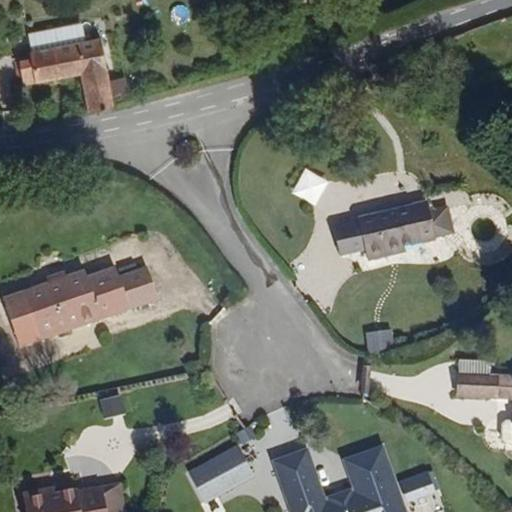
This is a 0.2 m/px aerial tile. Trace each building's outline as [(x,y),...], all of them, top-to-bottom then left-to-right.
[(100,18),(97,0),(94,0),(37,8),(40,27),(100,18)] [(132,97),(120,16),(100,18),(40,27),(41,33),(27,36),(32,69),(91,59),(98,102),(132,97)] [(292,195),(317,206),(329,179),(303,168),(292,195)] [(453,230),(446,203),(430,207),(428,202),(358,218),(359,223),(366,249),(368,259),(389,254),(388,249),(436,238),(435,234),(453,230)] [(366,249),(359,223),(334,229),(340,255),(366,249)] [(196,295),(190,261),(160,267),(158,256),(132,261),(130,250),(40,265),(50,321),(196,295)] [(367,331),(367,352),(393,351),(392,330),(367,331)] [(511,367),(487,369),(489,389),(511,387),(511,367)] [(434,511),(411,449),(376,462),(388,494),(380,496),(378,492),(360,499),(362,503),(354,506),(343,475),(313,486),(322,511),(434,511)] [(343,475),(334,452),(305,463),(313,486),(343,475)] [(230,501),(276,479),(263,454),(218,475),(230,501)] [(150,511),(140,464),(120,468),(129,511),(150,511)] [(129,511),(120,468),(96,473),(95,470),(67,476),(66,471),(41,475),(48,511),(129,511)]
